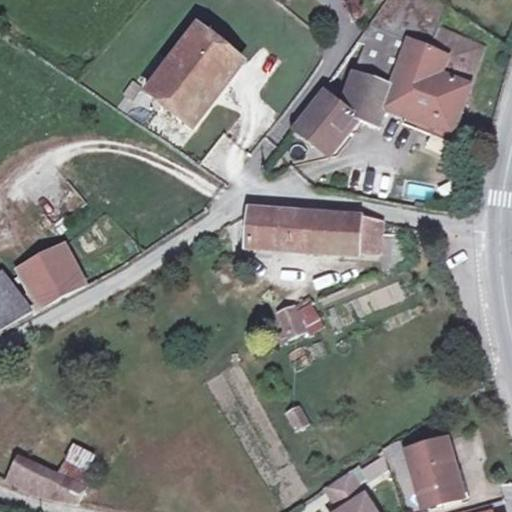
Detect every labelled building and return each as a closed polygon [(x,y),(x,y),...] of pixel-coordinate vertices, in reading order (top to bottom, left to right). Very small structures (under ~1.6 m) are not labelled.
[(454,7),(442,0),(391,0),(362,40),(369,45),(344,105),(358,116),(368,119),(384,125),(391,108),(415,44),(437,53),(446,28),(454,7)] [(194,127),(245,61),(200,27),(171,64),(149,91),(194,127)] [(493,47),(446,28),(437,53),(454,59),(448,77),(478,88),(493,47)] [(454,59),(437,53),(415,44),(391,108),(397,111),(411,117),(408,123),(458,142),(478,88),(448,77),(454,59)] [(344,105),(325,91),(296,129),(329,154),(358,116),(344,105)] [(219,135),(201,164),(231,182),(249,153),(219,135)] [(365,217),(255,207),(252,246),(361,255),(362,252),(365,217)] [(381,220),(365,217),(362,252),(381,253),(383,241),(387,241),(389,220),(381,220)] [(89,287),(68,247),(22,271),(43,311),(89,287)] [(0,279),(0,333),(2,333),(0,330),(0,319),(21,301),(36,315),(36,314),(7,274),(0,279)] [(296,307),(297,308),(304,327),(323,316),(315,305),(317,304),(314,298),(296,307)] [(0,330),(2,333),(36,315),(21,301),(0,319),(0,330)] [(304,327),(297,308),(282,314),(288,332),(282,334),(286,342),(307,335),(304,327)] [(301,431),(311,424),(303,409),(292,415),(301,431)] [(393,460),(400,458),(412,455),(408,442),(389,448),(393,460)] [(468,499),(452,443),(412,455),(400,458),(408,483),(418,480),(427,510),(468,499)] [(21,487),(39,496),(52,481),(22,463),(11,482),(21,487)] [(381,511),(354,471),(329,488),(345,511),(381,511)] [(39,496),(82,505),(88,494),(56,477),(52,481),(39,496)]
